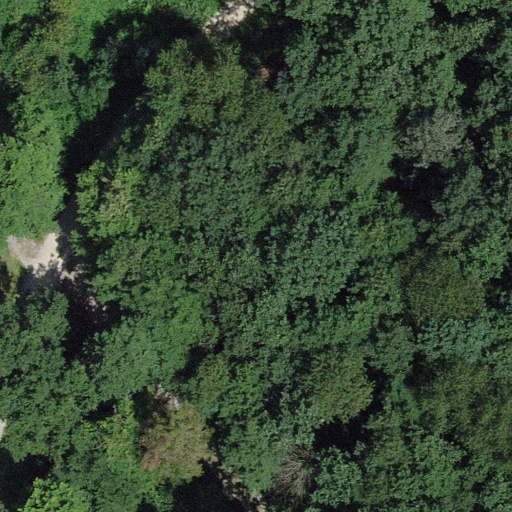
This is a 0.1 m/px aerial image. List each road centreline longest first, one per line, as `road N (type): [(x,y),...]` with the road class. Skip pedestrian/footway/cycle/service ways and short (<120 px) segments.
road 1 (track): [(0,392),(48,255),(109,140),(243,0)]
road 2 (track): [(253,511),(48,255)]
